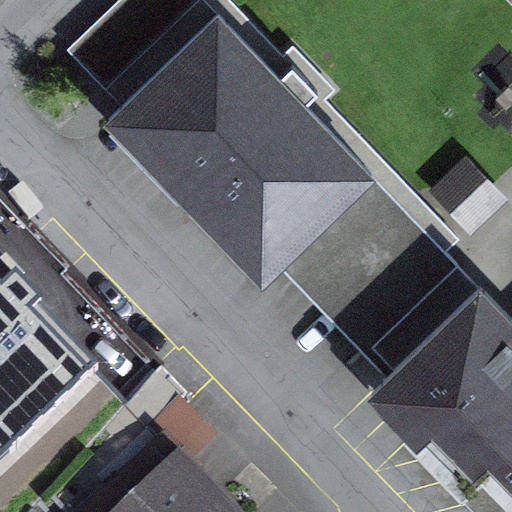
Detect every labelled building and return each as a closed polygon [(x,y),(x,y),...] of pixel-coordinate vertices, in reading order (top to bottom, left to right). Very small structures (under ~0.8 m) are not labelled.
[(372,170),(213,4),(99,111),(258,278),(372,170)] [(509,195),(467,151),(430,187),(472,231),(509,195)] [(0,241),(0,335),(44,272),(0,241)] [(511,309),(477,274),(356,393),(419,456),(431,444),(480,493),(490,483),(511,505),(511,309)] [(217,437),(181,399),(151,426),(161,436),(166,431),(193,460),(217,437)] [(193,460),(166,431),(161,436),(80,511),(236,511),(201,474),(204,471),(193,460)]
